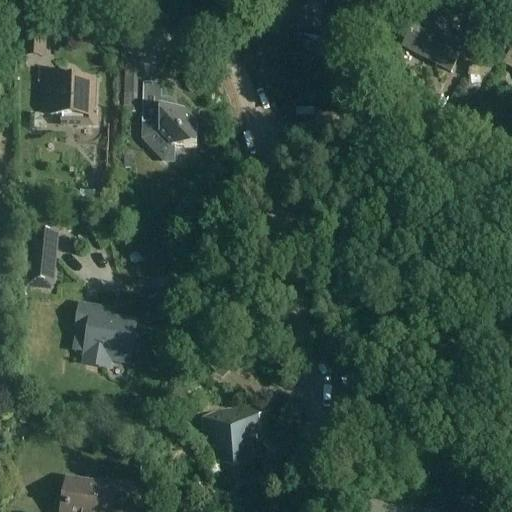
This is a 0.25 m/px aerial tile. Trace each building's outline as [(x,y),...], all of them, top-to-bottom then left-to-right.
[(287,30),(291,30),(294,31),(293,37),(328,42),(329,37),(334,9),(323,7),(324,0),(296,0),(295,7),(291,7),(287,30)] [(19,1),(18,59),(44,60),(45,20),(30,19),(30,2),(19,1)] [(439,18),(429,12),(416,5),(409,19),(415,22),(400,49),(450,75),(466,46),(433,28),(439,18)] [(477,49),(488,26),(476,20),(465,44),(477,49)] [(489,32),(481,48),(492,53),(500,37),(489,32)] [(511,47),(502,66),(511,71),(511,47)] [(50,118),(61,118),(60,127),(97,129),(97,113),(92,112),(93,82),(66,81),(67,75),(47,75),(46,102),(51,102),(50,118)] [(161,86),(143,86),(142,126),(159,126),(159,136),(172,149),(196,150),(197,126),(184,112),(180,112),(170,101),(161,100),(161,86)] [(135,116),(135,97),(124,96),(123,115),(135,116)] [(79,203),(95,203),(95,195),(79,194),(79,203)] [(31,225),(25,290),(53,293),(59,228),(31,225)] [(134,353),(137,339),(132,338),(134,326),(109,322),(110,313),(82,308),(78,331),(90,333),(86,358),(91,359),(90,367),(108,370),(109,362),(128,365),(130,352),(134,353)] [(272,408),(244,409),(259,418),(272,408)] [(215,411),(202,438),(217,462),(247,460),(260,436),(244,409),(215,411)] [(145,456),(143,477),(155,478),(157,457),(145,456)] [(116,489),(67,480),(61,511),(138,511),(143,491),(116,486),(116,489)] [(460,493),(454,502),(468,511),(469,511),(475,504),(460,493)] [(468,511),(453,501),(445,511),(468,511)]
